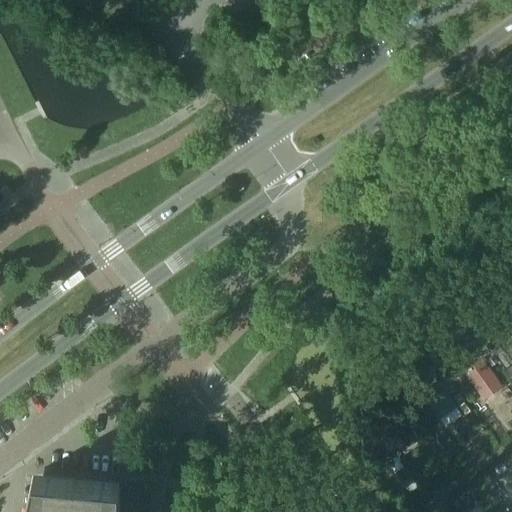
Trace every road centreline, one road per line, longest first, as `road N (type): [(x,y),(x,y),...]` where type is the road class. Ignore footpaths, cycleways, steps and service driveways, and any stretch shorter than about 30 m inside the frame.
road 1 (residential): [(0,460),(288,246),(290,182)]
road 2 (secondary): [(0,390),(290,182)]
road 3 (secondary): [(261,142),(0,332)]
road 4 (secondary): [(290,182),(511,27)]
road 5 (secondary): [(463,0),(261,142)]
